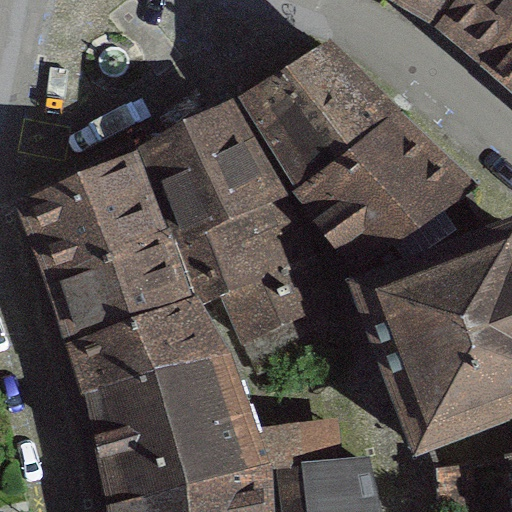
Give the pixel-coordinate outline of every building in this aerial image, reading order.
[(403,0),(445,25),(466,0),(403,0)] [(511,0),(466,0),(445,25),(511,83),(511,0)] [(478,192),(325,51),(249,100),(319,211),(314,213),(361,270),(478,192)] [(301,233),(230,114),(143,155),(202,306),(224,295),(263,371),(342,343),(301,233)] [(134,159),(26,207),(75,347),(190,305),(134,159)] [(511,230),(358,292),(419,453),(511,416),(511,230)] [(190,305),(75,347),(91,397),(119,508),(119,511),(263,511),(262,469),(256,454),(267,450),(261,436),(252,440),(223,362),(190,305)] [(377,511),(369,463),(279,471),(282,511),(377,511)] [(470,472),(441,474),(443,511),(464,511),(470,511),(470,472)]
